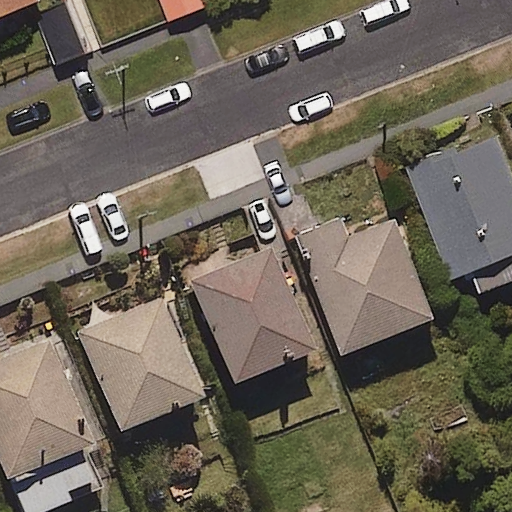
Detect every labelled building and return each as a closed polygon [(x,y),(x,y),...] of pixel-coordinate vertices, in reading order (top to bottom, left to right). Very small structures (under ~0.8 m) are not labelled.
[(0,0),(0,23),(47,4),(45,0),(0,0)] [(207,8),(204,0),(160,0),(169,22),(207,8)] [(511,288),(511,162),(502,139),(415,174),(460,286),(481,277),(490,298),(511,288)] [(356,241),(347,220),(301,239),(354,361),(445,322),(402,221),(356,241)] [(319,361),(273,252),(191,287),(237,395),(319,361)] [(207,408),(162,301),(79,336),(123,443),(207,408)] [(99,457),(49,343),(0,365),(0,461),(22,511),(66,511),(99,497),(84,464),(99,457)]
